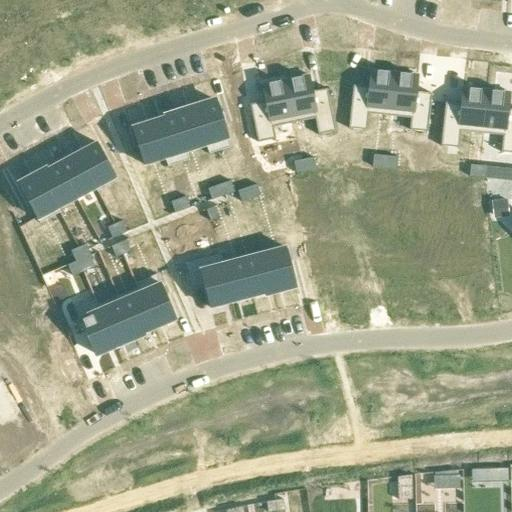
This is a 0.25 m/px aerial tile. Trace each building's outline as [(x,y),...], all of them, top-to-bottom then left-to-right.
[(67,0),(42,0),(30,5),(40,29),(52,24),(61,45),(83,36),(67,0)] [(107,0),(67,0),(83,36),(105,26),(96,5),(108,0),(107,0)] [(172,0),(145,0),(151,11),(173,2),(172,0)] [(7,9),(0,12),(0,65),(15,59),(6,38),(17,33),(7,9)] [(389,117),(393,73),(369,71),(368,87),(352,86),(348,125),(366,127),(368,115),(389,117)] [(417,75),(393,73),(389,117),(410,119),(408,131),(427,133),(431,94),(415,92),(417,75)] [(308,76),(284,81),(293,124),(314,119),(316,131),(334,128),(326,89),(311,92),(308,76)] [(293,124),(284,81),(261,85),(264,102),(249,105),(257,143),(275,140),(272,128),(293,124)] [(481,134),(485,90),(461,88),(460,105),(444,103),(440,142),(458,144),(460,132),(481,134)] [(509,93),(485,90),(481,134),(502,136),(501,148),(511,149),(511,110),(507,110),(509,93)] [(206,146),(205,146),(208,155),(230,148),(215,101),(194,108),(206,146)] [(185,152),(205,146),(206,146),(194,108),(173,115),(185,152)] [(188,161),(185,152),(173,115),(153,121),(164,159),(167,168),(188,161)] [(143,165),(164,159),(153,121),(131,128),(143,165)] [(94,188),(94,189),(96,193),(117,182),(96,143),(76,154),(94,188)] [(76,154),(57,164),(75,199),(94,189),(94,188),(76,154)] [(372,155),(371,167),(383,169),(385,157),(372,155)] [(385,157),(383,169),(395,170),(396,158),(385,157)] [(312,158),(301,160),(303,172),(315,170),(312,158)] [(301,160),(293,162),(295,174),(303,172),(301,160)] [(57,209),(75,199),(57,164),(38,174),(56,209),(57,209)] [(469,165),(468,177),(476,178),(477,166),(469,165)] [(477,166),(476,178),(484,179),(485,167),(477,166)] [(511,169),(485,167),(484,179),(511,181),(511,169)] [(56,209),(38,174),(18,185),(39,224),(59,213),(57,209),(56,209)] [(230,181),(218,185),(222,197),(234,193),(230,181)] [(218,185),(207,189),(211,201),(222,197),(218,185)] [(256,185),(246,188),(250,200),(260,196),(256,185)] [(246,188),(237,191),(241,203),(250,200),(246,188)] [(185,197),(177,200),(182,211),(189,209),(185,197)] [(177,200),(170,203),(174,214),(182,211),(177,200)] [(506,201),(491,203),(492,214),(507,212),(506,201)] [(213,208),(205,210),(209,222),(217,219),(213,208)] [(0,212),(0,241),(12,235),(0,213),(0,212)] [(121,221),(114,225),(119,236),(126,233),(121,221)] [(114,225),(107,228),(111,239),(119,236),(114,225)] [(125,241),(118,244),(122,255),(130,252),(125,241)] [(118,244),(110,247),(115,258),(122,255),(118,244)] [(452,296),(476,293),(474,270),(486,269),(484,244),(447,247),(452,296)] [(85,245),(78,248),(82,259),(85,258),(89,257),(90,256),(85,245)] [(364,299),(388,296),(386,273),(398,272),(395,246),(359,250),(364,299)] [(426,275),(428,298),(452,296),(447,247),(411,251),(414,277),(426,275)] [(78,248),(70,251),(75,262),(78,261),(82,260),(82,259),(78,248)] [(262,253),(272,291),(294,286),(284,248),(262,253)] [(338,278),(340,301),(364,299),(359,250),(323,254),(325,280),(338,278)] [(251,297),(272,291),(262,253),(241,259),(251,297)] [(209,308),(231,303),(221,264),(219,255),(185,264),(191,287),(202,284),(209,308)] [(82,260),(78,261),(83,272),(90,269),(85,258),(82,259),(82,260)] [(231,303),(251,297),(241,259),(221,264),(231,303)] [(75,262),(70,264),(75,276),(83,272),(78,261),(75,262)] [(136,288),(154,329),(175,320),(155,275),(134,284),(136,288)] [(134,337),(154,329),(136,288),(116,297),(134,337)] [(114,346),(134,337),(116,297),(97,305),(114,346)] [(93,355),(114,346),(97,305),(95,301),(74,310),(93,355)] [(53,371),(63,365),(49,343),(18,363),(46,406),(67,393),(53,371)] [(0,421),(15,413),(0,386),(0,421)] [(508,482),(507,469),(471,471),(471,484),(508,482)] [(397,500),(411,500),(411,476),(397,478),(397,500)] [(433,490),(458,489),(457,476),(432,477),(433,490)] [(342,486),(343,500),(365,499),(364,485),(342,486)] [(283,500),(274,501),(276,511),(284,511),(283,500)] [(274,501),(266,502),(267,511),(275,511),(276,511),(274,501)]
